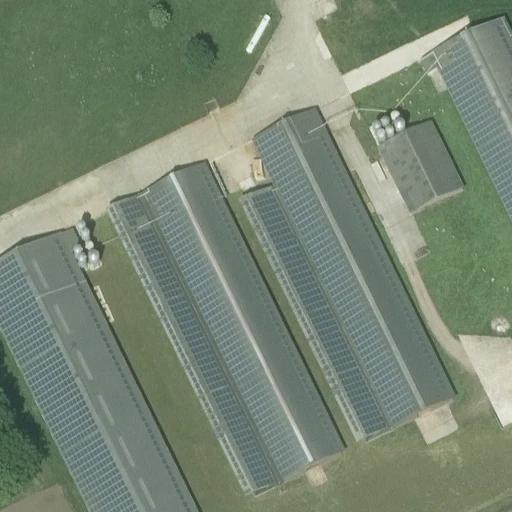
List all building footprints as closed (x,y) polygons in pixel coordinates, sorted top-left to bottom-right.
[(436,74),(511,230),(511,38),(504,23),(420,64),(427,79),(436,74)] [(272,191),(238,207),(356,451),(456,402),(315,114),(250,146),(272,191)] [(409,220),(464,193),(431,127),(376,154),(409,220)] [(346,456),(205,168),(105,217),(245,505),(346,456)] [(82,253),(73,234),(61,239),(61,238),(0,267),(0,334),(86,511),(195,511),(72,258),(82,253)]
